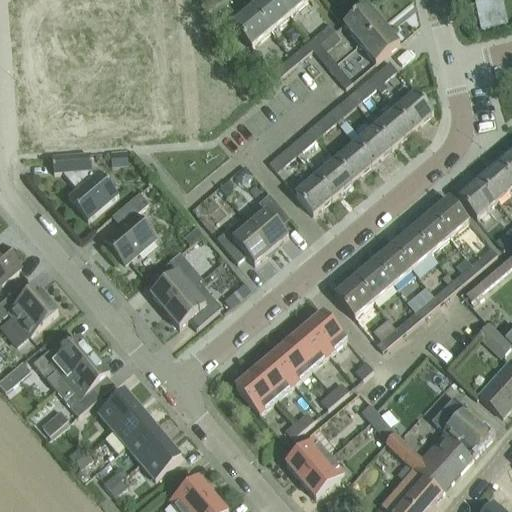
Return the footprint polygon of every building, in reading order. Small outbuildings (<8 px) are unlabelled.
[(112,29),(153,26),(151,0),(115,0),(110,0),(112,29)] [(271,36),(290,20),(272,0),(265,0),(251,12),(271,36)] [(309,5),(310,4),(306,0),(272,0),(290,20),(309,4),(309,5)] [(23,7),(25,36),(66,32),(64,4),(23,7)] [(360,48),(383,29),(368,10),(368,9),(367,9),(343,29),(344,30),(360,48)] [(271,36),(251,12),(232,28),(231,28),(252,52),(271,36)] [(100,30),(99,17),(90,18),(91,31),(100,30)] [(84,31),(83,18),(74,19),(75,32),(84,31)] [(114,54),(155,51),(153,26),(112,29),(114,54)] [(316,51),(335,35),(330,28),(310,44),(316,51)] [(399,47),(383,29),(360,48),(376,68),(400,48),(399,47)] [(25,36),(27,61),(68,58),(66,32),(25,36)] [(316,51),(312,54),(325,69),(332,63),(326,56),(343,42),(336,34),(335,35),(316,51)] [(92,44),(93,57),(102,56),(101,44),(92,44)] [(310,44),(296,56),(302,63),(312,54),(316,51),(310,44)] [(86,57),(85,45),(76,46),(77,58),(86,57)] [(114,54),(116,80),(157,78),(155,51),(114,54)] [(103,68),(102,56),(93,57),(94,69),(103,68)] [(87,70),(86,57),(77,58),(78,70),(87,70)] [(27,61),(29,87),(70,84),(68,58),(27,61)] [(292,60),(277,73),(283,80),(297,67),(292,60)] [(387,92),(383,87),(397,75),(389,66),(369,83),(377,92),(382,97),(387,92)] [(345,93),(352,88),(336,68),(329,74),(345,93)] [(116,80),(117,107),(159,104),(157,78),(116,80)] [(369,83),(354,96),(362,105),(377,92),(369,83)] [(31,114),(72,111),(70,84),(29,87),(31,114)] [(105,96),(96,97),(97,109),(106,108),(105,96)] [(90,109),(89,97),(80,98),(81,110),(90,109)] [(413,135),(433,118),(416,98),(396,115),(413,135)] [(349,100),(334,113),(342,122),(357,109),(349,100)] [(117,107),(120,135),(161,132),(159,104),(117,107)] [(107,121),(106,108),(97,109),(98,121),(107,121)] [(91,122),(90,109),(81,110),(82,122),(91,122)] [(31,114),(33,141),(74,138),(72,111),(31,114)] [(393,152),(413,135),(396,115),(376,132),(393,152)] [(329,117),(314,130),(322,139),(337,126),(329,117)] [(373,169),(393,152),(376,132),(356,149),(373,169)] [(309,134),(294,147),(301,156),(317,143),(309,134)] [(353,186),(373,169),(356,149),(336,166),(353,186)] [(289,151),(274,164),(281,173),(284,170),(291,178),(303,168),(297,160),(289,151)] [(511,183),(511,157),(499,169),(511,183)] [(96,179),(92,175),(91,159),(80,160),(72,161),(52,162),(54,178),(63,177),(77,195),(68,203),(88,226),(118,200),(99,177),(96,179)] [(333,203),(353,186),(336,166),(316,183),(333,203)] [(497,206),(511,192),(511,183),(499,169),(479,186),(497,206)] [(313,220),(333,203),(316,183),(296,200),(313,220)] [(476,223),(497,206),(479,186),(459,203),(472,218),(476,223)] [(125,269),(140,256),(155,243),(135,220),(149,209),(139,198),(117,217),(125,227),(105,245),(125,269)] [(271,255),(288,241),(281,232),(290,224),(269,199),(260,207),(243,222),(250,230),(271,255)] [(450,244),(469,227),(461,218),(449,202),(448,203),(429,219),(450,244)] [(431,260),(450,244),(429,219),(411,235),(431,260)] [(271,255),(250,230),(243,222),(226,236),(217,244),(224,253),(237,268),(247,260),(254,270),(271,255)] [(191,249),(203,238),(197,231),(185,242),(191,249)] [(511,234),(511,232),(495,245),(503,255),(511,247),(511,234)] [(412,276),(431,260),(411,235),(392,251),(412,276)] [(393,292),(412,276),(392,251),(373,267),(393,292)] [(0,292),(21,274),(2,252),(0,253),(0,292)] [(477,276),(497,260),(491,252),(471,269),(477,276)] [(159,292),(150,299),(165,316),(199,287),(203,284),(180,257),(169,267),(166,269),(151,282),(159,292)] [(472,305),(511,271),(511,258),(465,297),(472,305)] [(466,263),(457,271),(462,277),(457,281),(463,288),(477,276),(471,269),(466,263)] [(374,308),(393,292),(373,267),(354,283),(374,308)] [(374,308),(354,283),(335,299),(334,299),(355,324),(374,308)] [(445,292),(439,297),(444,304),(456,295),(458,292),(452,285),(445,292)] [(222,313),(199,287),(165,316),(179,333),(188,325),(196,335),(222,313)] [(7,302),(0,307),(0,325),(10,317),(13,322),(0,333),(17,353),(30,342),(58,318),(37,293),(16,312),(7,302)] [(434,301),(420,313),(426,320),(440,308),(434,301)] [(415,317),(401,329),(407,336),(421,324),(415,317)] [(329,361),(347,346),(323,318),(305,333),(329,361)] [(387,325),(374,336),(381,345),(387,352),(402,340),(396,333),(395,334),(387,325)] [(511,326),(510,325),(499,337),(504,343),(511,349),(511,326)] [(501,363),(511,352),(488,329),(477,340),(501,363)] [(312,375),(329,361),(305,333),(288,347),(312,375)] [(55,395),(95,361),(80,344),(59,362),(51,353),(33,368),(55,395)] [(294,390),(312,375),(288,347),(270,362),(294,390)] [(78,422),(96,406),(88,397),(110,379),(95,361),(55,395),(78,422)] [(277,405),(294,390),(270,362),(253,377),(277,405)] [(502,422),(511,411),(511,367),(510,366),(479,401),(502,422)] [(362,386),(373,377),(365,367),(354,377),(362,386)] [(260,420),(275,407),(277,405),(253,377),(235,392),(260,420)] [(337,408),(347,399),(339,390),(329,398),(337,408)] [(113,434),(138,412),(124,396),(98,418),(113,434)] [(327,416),(337,408),(329,398),(319,407),(327,416)] [(472,464),(496,439),(481,426),(453,401),(431,427),(443,438),(421,464),(393,440),(387,447),(385,450),(413,474),(442,499),(472,464)] [(286,423),(298,413),(290,403),(278,413),(286,423)] [(370,427),(379,420),(370,410),(361,417),(370,427)] [(127,451),(153,429),(138,412),(113,434),(127,451)] [(302,437),(313,428),(304,419),(294,428),(302,437)] [(379,420),(370,427),(379,438),(387,447),(393,440),(395,438),(393,436),(387,430),(379,420)] [(292,446),(302,437),(294,428),(284,436),(292,446)] [(141,468),(167,446),(153,429),(127,451),(141,468)] [(301,486),(329,462),(314,444),(286,468),(301,486)] [(156,485),(166,476),(181,463),(167,446),(141,468),(156,485)] [(70,461),(76,467),(88,457),(82,450),(70,461)] [(88,457),(76,467),(81,474),(93,464),(88,457)] [(316,504),(331,491),(344,480),(329,462),(301,486),(316,504)] [(430,511),(442,499),(413,474),(398,491),(410,502),(400,511),(430,511)] [(109,495),(121,485),(115,479),(104,488),(109,495)] [(199,511),(213,501),(198,483),(186,493),(179,486),(163,499),(173,511),(199,511)] [(127,492),(121,485),(109,495),(115,502),(127,492)] [(223,511),(213,501),(199,511),(223,511)] [(498,511),(489,502),(480,511),(498,511)]
